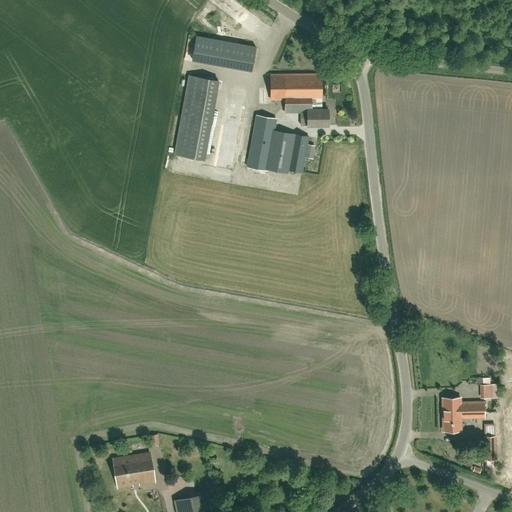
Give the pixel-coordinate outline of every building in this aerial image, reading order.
[(187,59),(249,70),(253,45),(192,34),(187,59)] [(329,109),(322,109),(321,73),(270,74),(271,99),(285,99),(285,112),(300,112),(301,125),(307,125),(329,125),(329,109)] [(205,159),(216,98),(219,81),(190,76),(186,93),(175,153),(205,159)] [(227,108),(220,137),(236,140),(242,111),(227,108)] [(247,167),(267,170),(267,169),(287,173),(288,170),(302,172),(305,157),(307,145),(308,137),(274,130),(276,119),(257,115),(247,167)] [(497,398),(497,384),(482,385),(482,398),(497,398)] [(484,402),(460,402),(460,398),(443,398),(443,415),(454,415),(454,412),(461,411),(461,418),(462,418),(485,417),(484,402)] [(462,418),(461,418),(461,411),(454,412),(454,415),(443,415),(443,430),(462,430),(462,418)] [(495,436),(484,436),(483,436),(484,460),(497,460),(496,436),(495,436)] [(154,482),(150,453),(113,459),(118,487),(154,482)] [(215,489),(219,502),(226,499),(222,486),(215,489)] [(175,500),(177,511),(211,511),(208,493),(175,500)]
